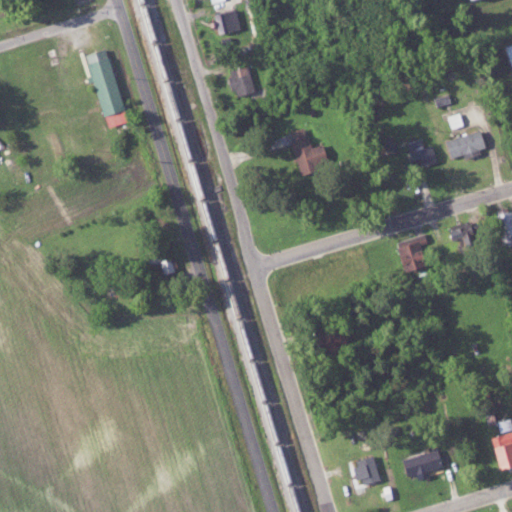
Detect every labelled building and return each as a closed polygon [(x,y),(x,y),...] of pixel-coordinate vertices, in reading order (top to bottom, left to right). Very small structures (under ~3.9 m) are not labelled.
[(218,32),(240,26),(235,7),(212,12),(218,32)] [(84,52),(105,126),(126,120),(106,46),(84,52)] [(254,90),(249,64),(227,68),(232,94),(254,90)] [(288,129),(298,170),(327,163),(322,143),(309,146),(304,125),(288,129)] [(486,147),(479,126),(443,140),(450,156),(462,151),(463,156),(486,147)] [(397,150),(393,134),(383,137),(387,153),(397,150)] [(405,141),(412,166),(436,159),(431,143),(423,146),(420,137),(405,141)] [(445,227),(449,239),(466,234),(462,222),(445,227)] [(394,242),(402,270),(429,262),(421,235),(394,242)] [(158,258),(161,272),(174,270),(168,243),(157,245),(159,258),(158,258)] [(345,346),(339,326),(311,335),(317,355),(345,346)] [(496,420),(500,432),(511,427),(511,426),(509,417),(496,420)] [(511,463),(511,429),(490,436),(499,468),(511,463)] [(442,464),(437,447),(401,457),(406,474),(442,464)] [(377,478),(374,454),(351,457),(355,481),(377,478)]
